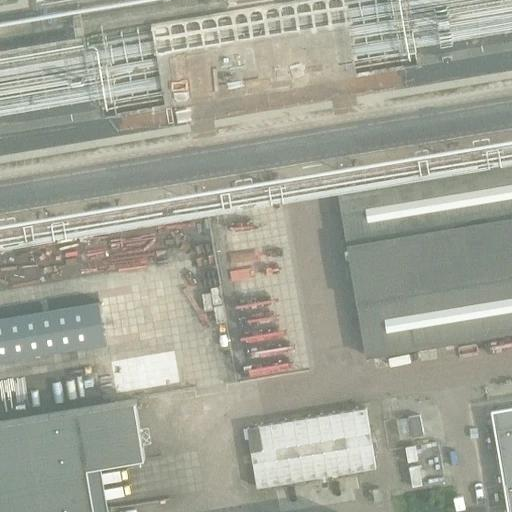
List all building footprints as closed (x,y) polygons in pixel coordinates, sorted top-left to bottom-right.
[(511,332),(511,157),(337,187),(366,357),(511,332)] [(100,303),(0,319),(0,361),(106,344),(100,303)] [(135,398),(0,420),(0,511),(110,511),(102,466),(146,459),(135,398)] [(511,511),(511,407),(493,410),(510,511),(511,511)] [(366,408),(248,427),(257,486),(376,466),(366,408)] [(409,417),(413,437),(425,435),(422,414),(409,417)]
